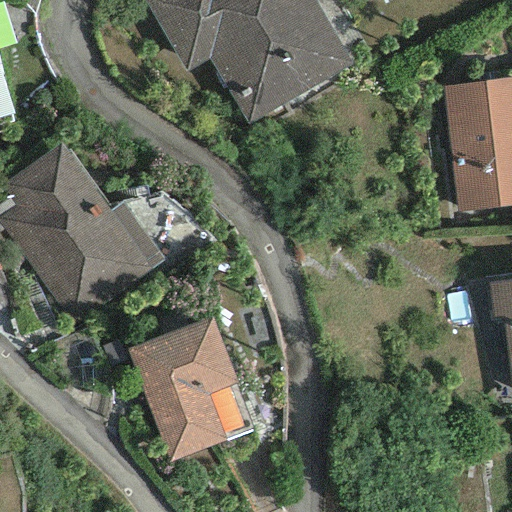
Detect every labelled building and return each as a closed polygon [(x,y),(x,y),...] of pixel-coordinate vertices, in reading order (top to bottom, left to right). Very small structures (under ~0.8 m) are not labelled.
[(177,0),(150,17),(203,106),(225,92),(257,146),(359,85),(307,0),(177,0)] [(511,80),(436,93),(456,213),(511,204),(511,80)] [(71,163),(18,196),(36,224),(14,237),(75,333),(178,268),(144,214),(115,233),(71,163)] [(511,282),(482,286),(486,321),(496,320),(507,412),(511,411),(511,282)] [(225,346),(147,376),(189,481),(266,451),(225,346)]
